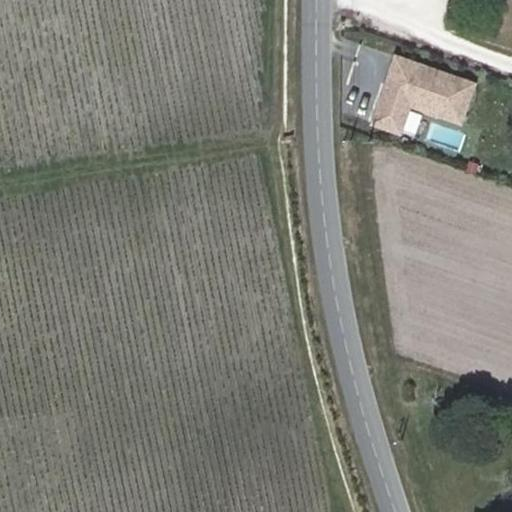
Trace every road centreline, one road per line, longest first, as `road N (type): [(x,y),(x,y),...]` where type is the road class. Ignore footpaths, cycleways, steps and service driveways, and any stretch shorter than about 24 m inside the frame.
road 1 (tertiary): [(320,0),(327,219),(347,341),(399,511)]
road 2 (unknown): [(405,0),(440,31),(511,60)]
